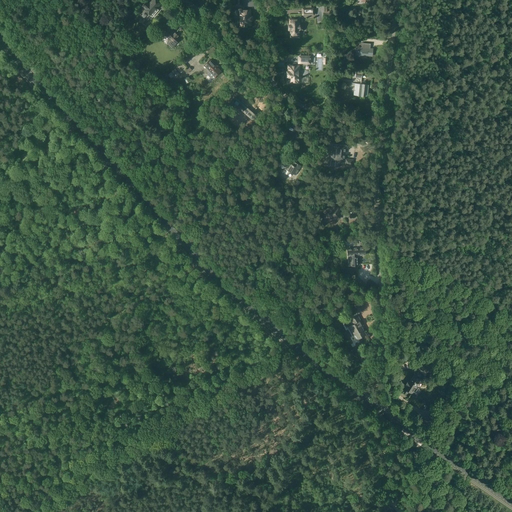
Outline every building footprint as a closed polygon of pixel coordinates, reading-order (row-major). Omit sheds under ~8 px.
[(150,15),(153,17),(158,10),(156,8),(160,4),(158,3),(158,2),(158,1),(157,0),(156,0),(155,0),(152,0),(149,4),(144,0),(142,0),(139,4),(145,9),(144,10),(150,15)] [(250,9),(240,9),(240,25),(241,25),(241,26),(247,25),(247,24),(251,24),(251,20),(252,20),(251,15),(250,15),(250,9)] [(290,25),(289,25),(289,30),(290,30),(290,35),(299,35),(299,29),(300,29),(301,28),(301,27),(301,26),(300,26),(300,25),(299,25),(299,19),(290,19),(290,20),(290,24),(290,25)] [(162,33),(165,36),(171,41),(169,44),(173,47),(180,39),(175,34),(176,34),(173,30),(169,34),(166,31),(165,29),(166,29),(165,23),(157,24),(158,31),(162,30),(162,33)] [(340,26),(336,29),(341,35),(344,33),(345,34),(347,32),(344,27),(341,28),(340,26)] [(373,49),(370,49),(371,44),(362,43),(362,48),(359,48),(358,54),(372,56),(373,49)] [(204,65),(210,71),(207,74),(212,80),(215,77),(221,71),(215,64),(210,59),(204,65)] [(288,72),(287,72),(287,77),(290,77),(290,82),(299,83),(299,80),(299,79),(299,76),(297,76),(297,70),(299,70),(299,66),(291,66),(291,67),(288,67),(288,72)] [(353,95),(367,96),(368,85),(355,83),(353,95)] [(233,104),(255,123),(259,118),(250,109),(251,108),(243,102),(242,103),(237,98),(233,104)] [(336,159),(344,160),(346,146),(338,145),(336,159)] [(286,169),(284,173),(288,175),(290,171),(296,175),(301,166),(294,162),(293,165),(290,163),(286,169)] [(330,208),(324,209),(324,214),(325,219),(327,218),(340,218),(340,213),(339,207),(337,207),(337,206),(336,206),(336,205),(335,205),(334,205),(333,205),(333,206),(333,208),(330,208)] [(363,248),(352,248),(347,249),(348,256),(349,256),(349,255),(351,255),(352,265),(358,265),(357,255),(364,255),(363,248)] [(357,276),(353,280),(363,289),(366,284),(357,276)] [(365,309),(361,301),(354,305),(358,313),(365,309)] [(353,324),(348,327),(355,339),(358,338),(365,334),(361,326),(363,325),(358,315),(350,319),(353,324)] [(408,386),(405,391),(407,393),(409,390),(412,393),(413,391),(415,392),(418,388),(416,387),(421,379),(418,377),(418,376),(415,375),(410,383),(408,382),(406,385),(408,386)] [(427,416),(423,421),(434,428),(437,423),(427,416)]
